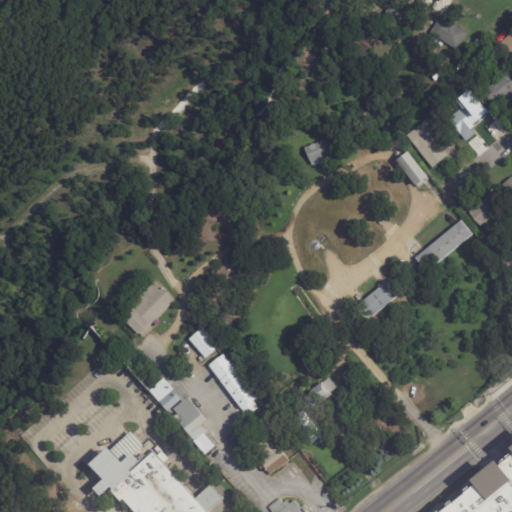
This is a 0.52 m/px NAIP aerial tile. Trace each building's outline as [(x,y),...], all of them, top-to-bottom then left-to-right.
[(398,14),(397,17),(396,18),(394,20),(391,20),(389,20),(387,19),(385,16),(385,14),(385,11),(387,9),(389,8),(391,8),(394,8),(396,9),(397,11),(398,14)] [(440,18),(446,21),(447,20),(467,33),(456,51),(421,28),(427,18),(435,23),(439,17),(440,18)] [(511,61),(498,43),(511,32),(511,61)] [(472,59),(476,64),(469,70),(465,64),(472,59)] [(511,72),(511,95),(508,99),(506,97),(493,108),(481,93),(494,83),(488,75),(504,62),(511,72)] [(485,109),(476,116),(481,123),(474,128),(473,127),(470,130),(474,135),(465,142),(448,120),(459,112),(458,110),(466,104),(463,100),(472,93),(485,109)] [(374,126),(362,132),(356,120),(368,113),(374,126)] [(438,134),(431,139),(445,157),(431,168),(406,136),(427,119),(438,133),(438,134)] [(331,158),(311,167),(303,149),(304,149),(303,148),(306,147),(306,148),(321,142),(320,141),(323,140),(335,135),(334,134),(339,132),(339,133),(352,128),(358,141),(330,153),(331,158)] [(427,181),(419,187),(417,185),(416,186),(396,160),(398,159),(395,155),(399,152),(402,155),(407,151),(427,177),(428,176),(430,179),(427,181)] [(511,199),(500,186),(511,177),(511,178),(511,199)] [(494,192),(506,205),(480,227),(468,213),(494,192)] [(420,264),(416,259),(462,221),(473,235),(427,272),(420,264)] [(367,321),(355,307),(388,280),(400,294),(367,321)] [(173,302),(149,327),(151,329),(142,338),(138,335),(136,337),(121,322),(129,315),(125,311),(153,283),(173,302)] [(203,328),(220,347),(206,359),(189,340),(203,328)] [(258,399),(255,401),(260,408),(249,416),(244,409),(243,410),(210,365),(225,354),(258,399)] [(207,422),(202,425),(207,432),(204,435),(215,447),(204,456),(193,442),(194,441),(179,423),(182,420),(173,409),(182,402),(181,401),(166,412),(159,403),(148,390),(163,378),(172,389),(174,387),(185,400),(187,397),(207,422)] [(321,384),(328,379),(336,389),(329,394),(330,397),(313,410),(303,397),(321,384)] [(321,439),(311,445),(309,441),(303,445),(289,421),(305,412),(321,439)] [(269,476),(268,476),(256,461),(263,455),(256,446),(267,437),(285,460),(276,467),(278,469),(269,476)] [(146,450),(146,451),(141,455),(138,451),(142,446),(146,450)] [(170,460),(165,465),(196,499),(212,485),(224,499),(210,511),(135,511),(124,499),(121,502),(110,489),(100,499),(92,491),(101,482),(87,467),(107,449),(121,465),(132,455),(139,463),(129,472),(131,474),(154,452),(158,457),(165,451),(171,458),(170,460)] [(438,511),(439,511),(440,511),(442,511),(449,507),(447,505),(452,500),(454,503),(467,492),(465,490),(470,486),(472,488),(476,485),(473,480),(497,460),(501,465),(502,464),(501,463),(503,461),(504,459),(505,459),(506,458),(508,456),(510,455),(511,453),(511,511),(438,511)] [(271,511),(268,508),(280,499),(284,503),(287,501),(289,505),(295,501),(300,508),(304,505),(308,510),(304,511),(271,511)]
